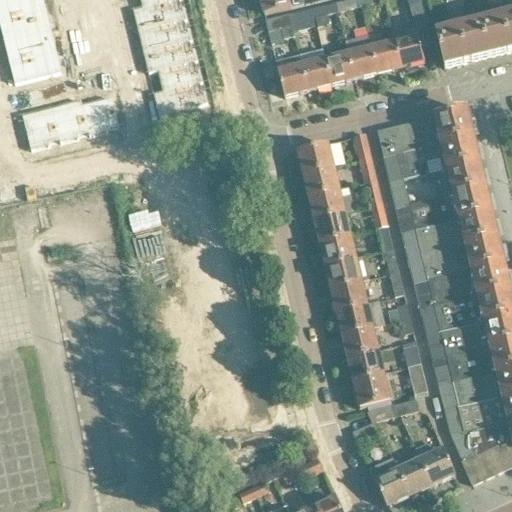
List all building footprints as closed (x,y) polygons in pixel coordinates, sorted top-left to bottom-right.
[(43,0),(4,0),(0,1),(0,24),(47,13),(43,0)] [(101,0),(99,0),(94,1),(97,13),(105,11),(101,0)] [(139,0),(142,11),(132,13),(133,14),(183,2),(182,0),(139,0)] [(303,9),(300,0),(260,0),(265,18),(303,9)] [(372,0),(362,0),(358,1),(361,10),(374,7),(372,0)] [(361,10),(358,1),(335,7),(337,16),(361,10)] [(183,2),(133,14),(138,35),(188,23),(185,10),(185,9),(183,10),(181,3),(183,3),(183,2)] [(88,3),(80,5),(83,17),(91,15),(88,3)] [(433,52),(422,5),(410,8),(415,31),(393,37),(394,44),(401,72),(425,66),(422,55),(433,52)] [(337,16),(335,7),(312,13),(314,22),(315,21),(337,16)] [(47,13),(0,24),(0,30),(4,46),(52,34),(47,13)] [(312,13),(289,18),(293,36),(294,36),(317,30),(315,21),(314,22),(312,13)] [(511,53),(511,16),(480,25),(489,60),(511,53)] [(293,36),(289,18),(266,24),(271,46),(295,40),(294,36),(293,36)] [(188,23),(138,35),(143,56),(194,44),(190,31),(190,30),(188,31),(186,24),(189,24),(188,23)] [(489,60),(480,25),(435,36),(444,71),(489,60)] [(102,31),(101,32),(104,43),(112,41),(109,30),(102,31)] [(95,33),(87,35),(90,47),(98,45),(95,33)] [(52,34),(4,46),(9,67),(57,55),(52,34)] [(371,50),(369,39),(346,45),(348,56),(347,56),(354,83),(377,78),(371,50)] [(112,41),(104,43),(107,55),(115,53),(112,41)] [(194,44),(143,56),(148,77),(199,65),(196,52),(195,51),(193,52),(191,45),(194,44)] [(401,72),(394,44),(371,50),(377,78),(401,72)] [(98,45),(90,47),(93,58),(101,56),(98,45)] [(324,62),(325,62),(323,54),(299,60),(308,95),(331,89),(324,62)] [(57,55),(9,67),(14,89),(62,77),(57,55)] [(354,83),(347,56),(325,62),(324,62),(331,89),(354,83)] [(308,95),(299,60),(276,66),(278,75),(284,101),(308,95)] [(199,65),(148,77),(148,78),(158,76),(162,95),(153,97),(153,98),(204,85),(201,73),(201,72),(198,73),(196,66),(199,65)] [(112,73),(115,85),(122,83),(120,72),(112,73)] [(105,73),(93,76),(95,83),(107,81),(105,73)] [(57,79),(45,82),(47,89),(58,86),(57,79)] [(45,82),(33,84),(35,92),(47,90),(45,82)] [(204,85),(153,98),(159,122),(169,119),(169,120),(188,115),(188,113),(209,107),(206,94),(206,93),(203,94),(202,87),(204,86),(204,85)] [(117,94),(120,106),(128,104),(125,93),(117,94)] [(82,103),(81,103),(90,140),(109,135),(108,133),(117,130),(118,132),(120,132),(112,100),(83,107),(82,103)] [(81,103),(52,110),(61,147),(80,142),(79,140),(88,138),(89,140),(90,140),(81,103)] [(128,104),(120,106),(123,118),(131,116),(128,104)] [(52,110),(22,118),(31,155),(51,150),(50,147),(59,145),(60,147),(61,147),(52,110)] [(473,140),(466,113),(377,134),(384,162),(416,154),(416,153),(445,146),(445,147),(473,140)] [(371,161),(365,138),(354,140),(360,164),(371,161)] [(479,165),(473,140),(445,147),(451,172),(479,165)] [(334,171),(328,147),(298,155),(303,178),(334,171)] [(422,178),(416,154),(384,162),(390,187),(404,183),(422,178)] [(371,161),(360,164),(363,178),(375,175),(371,161)] [(485,190),(479,165),(451,172),(431,177),(437,202),(485,190)] [(339,193),(334,171),(303,178),(309,201),(339,193)] [(410,209),(404,183),(390,187),(396,212),(410,209)] [(377,184),(367,187),(371,201),(380,198),(377,184)] [(437,202),(410,209),(416,234),(443,228),(491,216),(485,190),(437,202)] [(339,194),(339,193),(309,201),(315,224),(346,216),(354,214),(349,191),(339,194)] [(417,234),(416,234),(410,209),(396,212),(402,238),(417,234)] [(384,213),(374,216),(379,233),(388,231),(384,213)] [(352,240),(346,216),(315,224),(320,247),(352,240)] [(408,263),(498,241),(491,216),(443,228),(416,234),(417,234),(402,238),(408,263)] [(388,231),(379,233),(382,247),(391,245),(388,231)] [(358,262),(352,240),(320,247),(326,270),(358,262)] [(504,266),(498,241),(408,263),(414,288),(504,266)] [(391,245),(382,247),(384,256),(394,253),(391,245)] [(399,277),(394,253),(384,256),(390,279),(399,277)] [(358,262),(326,270),(332,293),(363,285),(370,284),(364,261),(358,262)] [(510,292),(504,266),(414,288),(420,313),(435,310),(510,292)] [(403,290),(399,277),(390,279),(393,293),(403,290)] [(368,308),(363,285),(332,293),(337,315),(368,308)] [(403,290),(393,293),(395,302),(405,300),(403,290)] [(511,299),(510,292),(435,310),(441,335),(511,317),(511,299)] [(380,305),(368,308),(337,315),(343,339),(374,331),(386,328),(380,305)] [(410,322),(407,308),(398,310),(401,324),(410,322)] [(433,364),(511,344),(511,317),(441,335),(426,339),(433,364)] [(414,337),(410,322),(401,324),(405,339),(414,337)] [(379,354),(374,331),(343,339),(348,361),(379,354)] [(439,389),(511,371),(511,344),(433,364),(439,389)] [(418,353),(416,345),(403,348),(408,371),(421,368),(418,353)] [(385,377),(379,354),(348,361),(354,384),(385,377)] [(428,396),(421,368),(408,371),(415,399),(428,396)] [(511,398),(511,371),(439,389),(445,415),(511,398)] [(392,404),(385,377),(354,384),(360,412),(392,404)] [(511,424),(511,398),(445,415),(450,438),(451,439),(511,424)] [(419,414),(416,404),(391,410),(394,422),(419,414)] [(394,422),(391,410),(368,416),(372,427),(373,428),(377,427),(377,426),(394,422)] [(511,424),(451,439),(464,467),(477,460),(488,455),(500,449),(502,453),(511,447),(511,424)] [(381,436),(377,427),(373,428),(372,427),(353,435),(358,446),(381,436)] [(511,447),(502,453),(511,472),(511,471),(511,447)] [(426,448),(415,453),(420,464),(432,490),(456,480),(444,453),(431,459),(426,448)] [(511,472),(502,453),(500,449),(488,455),(499,478),(511,472)] [(499,478),(488,455),(477,460),(487,483),(499,478)] [(487,483),(477,460),(464,467),(474,489),(487,483)] [(393,462),(370,473),(387,510),(410,500),(398,474),(393,462)] [(324,475),(318,463),(296,473),(300,482),(300,483),(301,485),(324,475)] [(432,490),(420,464),(398,474),(410,500),(432,490)] [(300,482),(296,473),(283,479),(287,488),(300,483),(300,482)] [(269,496),(265,488),(253,493),(257,502),(269,496)] [(257,502),(253,493),(239,500),(243,508),(257,502)] [(341,511),(336,500),(314,510),(314,511),(341,511)]
